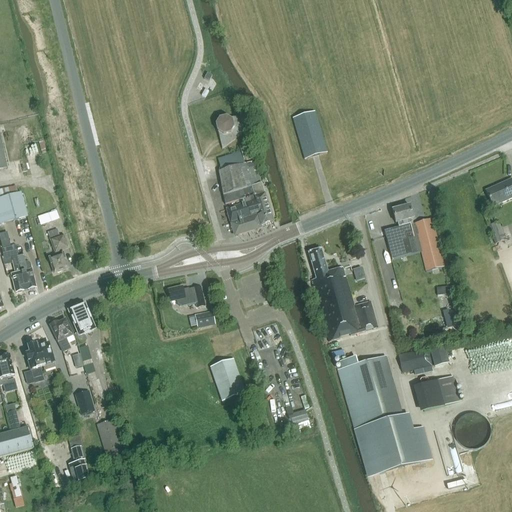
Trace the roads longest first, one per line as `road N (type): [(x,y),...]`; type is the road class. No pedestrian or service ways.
road 1 (unclassified): [(347,511),(286,321),(274,313),(242,324),(223,262)]
road 2 (unclassified): [(54,0),(122,279)]
road 3 (secondary): [(268,241),(511,134)]
road 4 (secondary): [(0,335),(66,298),(122,279)]
